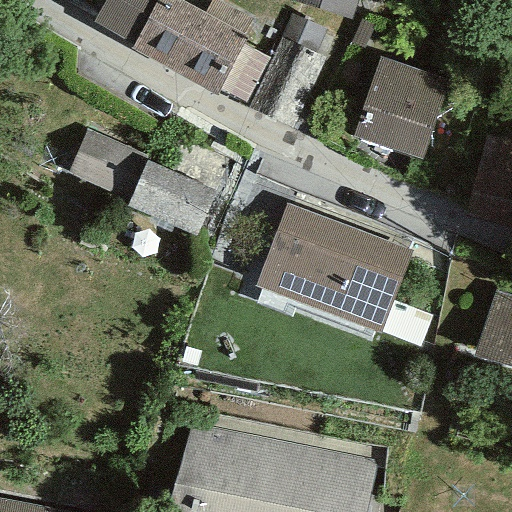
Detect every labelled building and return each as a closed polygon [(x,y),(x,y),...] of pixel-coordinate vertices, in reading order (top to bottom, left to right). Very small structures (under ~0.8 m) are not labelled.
[(162,0),(111,0),(93,36),(134,59),(131,64),(217,113),(223,101),(246,53),(249,49),(242,45),(252,24),(219,7),(208,27),(162,0)] [(357,0),(293,0),(290,10),(349,28),(357,0)] [(292,19),(281,44),(312,57),(323,32),(292,19)] [(374,29),(361,23),(351,45),(364,51),(374,29)] [(281,44),(249,116),(291,135),(325,64),(312,57),(281,44)] [(267,63),(246,53),(223,101),(244,110),(267,63)] [(447,90),(378,67),(351,148),(421,171),(447,90)] [(124,203),(145,159),(89,133),(68,178),(124,203)] [(511,148),(484,143),(466,224),(511,236),(511,148)] [(147,168),(128,215),(196,243),(215,196),(147,168)] [(288,211),(256,296),(380,342),(411,257),(288,211)] [(511,374),(511,301),(494,295),(473,361),(511,374)] [(367,511),(377,467),(192,429),(172,511),(367,511)]
